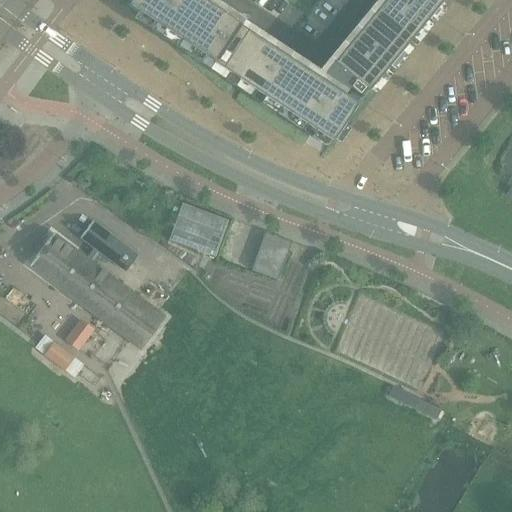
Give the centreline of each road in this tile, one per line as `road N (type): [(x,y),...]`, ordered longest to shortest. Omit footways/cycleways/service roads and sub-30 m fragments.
road 1 (residential): [(89,92),(209,165),(365,228)]
road 2 (residential): [(350,201),(219,147),(103,72)]
road 3 (residential): [(505,0),(350,201)]
road 4 (residential): [(396,215),(511,71)]
road 5 (residential): [(365,228),(511,279)]
road 6 (residential): [(0,193),(86,118),(89,92)]
road 7 (residential): [(103,72),(0,1)]
road 8 (residential): [(511,263),(396,215)]
